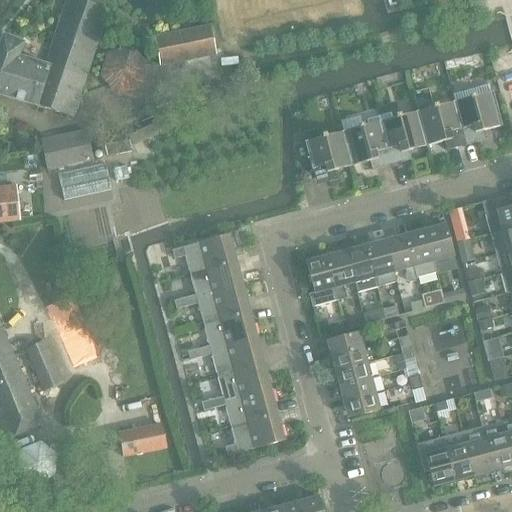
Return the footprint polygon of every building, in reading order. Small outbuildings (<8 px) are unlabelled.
[(0,94),(74,116),(110,9),(82,0),(67,0),(46,64),(19,56),(24,42),(4,34),(0,43),(0,94)] [(161,66),(216,55),(210,26),(155,38),(161,66)] [(108,53),(100,77),(116,96),(142,91),(148,67),(132,48),(108,53)] [(452,94),(454,103),(464,139),(476,136),(477,143),(486,140),(483,131),(501,126),(492,92),(491,93),(489,85),(452,94)] [(453,142),(464,139),(454,103),(417,113),(427,147),(444,142),(447,151),(455,149),(453,142)] [(391,114),(379,117),(390,159),(401,156),(403,163),(412,161),(409,151),(427,147),(417,113),(392,119),(391,114)] [(368,126),(364,127),(361,116),(340,121),(343,132),(352,167),(370,162),(372,171),(381,169),(379,162),(390,159),(379,117),(367,120),(368,126)] [(48,171),(94,160),(87,130),(41,141),(48,171)] [(335,171),(352,167),(343,132),(305,143),(315,180),(327,176),(329,183),(337,181),(335,171)] [(129,143),(105,148),(107,158),(131,153),(129,143)] [(106,165),(57,175),(62,200),(111,190),(106,165)] [(16,186),(0,187),(0,222),(21,220),(16,186)] [(511,201),(510,195),(482,203),(485,214),(490,235),(511,229),(511,201)] [(440,227),(425,231),(433,262),(445,259),(448,271),(457,269),(445,223),(439,225),(440,227)] [(465,224),(452,228),(457,244),(470,240),(465,224)] [(511,229),(490,235),(496,255),(511,250),(511,229)] [(409,233),(405,234),(417,280),(437,274),(433,262),(425,231),(410,235),(409,233)] [(400,237),(386,241),(394,273),(405,270),(406,273),(404,275),(406,281),(410,283),(415,281),(416,280),(417,280),(405,234),(400,235),(400,237)] [(184,257),(189,275),(236,262),(229,236),(172,251),(174,260),(184,257)] [(470,240),(457,244),(459,254),(472,250),(470,240)] [(370,244),(365,245),(377,288),(394,284),(397,283),(394,273),(386,241),(370,245),(370,244)] [(361,248),(346,252),(355,283),(358,293),(377,288),(365,245),(360,246),(361,248)] [(511,250),(496,255),(501,274),(511,271),(511,250)] [(331,254),(326,255),(338,301),(347,298),(343,287),(355,283),(346,252),(331,256),(331,254)] [(306,263),(314,293),(308,295),(311,308),(330,303),(338,301),(326,255),(321,257),(322,258),(306,263)] [(189,275),(195,296),(196,300),(243,287),(236,262),(189,275)] [(480,269),(464,273),(467,283),(480,280),(483,279),(480,269)] [(506,295),(511,293),(511,271),(501,274),(506,295)] [(480,280),(467,283),(471,297),(483,293),(480,280)] [(195,296),(184,299),(187,307),(197,304),(203,325),(250,313),(243,287),(196,300),(195,296)] [(448,289),(441,291),(442,294),(445,304),(465,298),(462,289),(449,292),(448,289)] [(431,294),(422,296),(425,309),(445,304),(442,294),(432,297),(431,294)] [(176,310),(187,307),(184,299),(174,301),(176,310)] [(422,300),(410,304),(412,312),(424,309),(422,300)] [(396,307),(383,310),(385,320),(387,319),(398,316),(396,307)] [(490,307),(475,311),(478,323),(489,320),(493,319),(490,307)] [(383,310),(363,316),(366,325),(382,321),(385,320),(383,310)] [(203,325),(209,347),(210,351),(256,338),(250,313),(203,325)] [(355,319),(343,322),(346,330),(358,327),(355,319)] [(489,320),(478,323),(480,332),(492,329),(489,320)] [(395,331),(406,328),(404,321),(393,324),(395,331)] [(343,322),(329,326),(331,334),(345,330),(343,322)] [(0,323),(0,419),(8,439),(43,424),(0,323)] [(83,327),(60,337),(66,352),(89,342),(83,327)] [(327,342),(331,357),(363,349),(359,333),(327,342)] [(398,340),(402,355),(412,352),(408,337),(398,340)] [(209,347),(198,349),(200,358),(211,355),(217,376),(263,364),(256,338),(210,351),(209,347)] [(48,339),(27,348),(45,391),(66,383),(48,339)] [(190,361),(200,358),(198,349),(187,352),(190,361)] [(331,357),(335,373),(367,364),(363,349),(331,357)] [(500,351),(486,354),(488,362),(502,359),(500,351)] [(414,359),(412,352),(402,355),(404,361),(414,359)] [(502,359),(488,362),(494,382),(507,379),(502,359)] [(217,376),(222,398),(224,402),(270,389),(263,364),(217,376)] [(335,373),(339,388),(371,379),(367,364),(335,373)] [(408,378),(410,385),(420,382),(419,375),(408,378)] [(339,388),(344,403),(375,394),(371,379),(339,388)] [(422,389),(420,382),(410,385),(412,392),(422,389)] [(511,384),(497,388),(500,399),(511,395),(511,384)] [(222,398),(212,400),(214,409),(225,406),(230,427),(277,415),(270,389),(224,402),(222,398)] [(489,390),(473,394),(475,403),(492,398),(489,390)] [(379,410),(375,394),(344,403),(348,418),(379,410)] [(203,412),(214,409),(212,400),(201,403),(203,412)] [(445,402),(433,405),(436,413),(448,410),(445,402)] [(419,409),(408,412),(411,423),(419,421),(421,417),(419,409)] [(284,441),(277,415),(230,427),(235,445),(225,448),(227,456),(284,441)] [(511,420),(501,423),(511,462),(511,420)] [(498,471),(511,466),(511,462),(501,423),(482,428),(494,474),(499,473),(498,471)] [(124,458),(166,449),(161,425),(119,434),(124,458)] [(489,475),(494,474),(482,428),(462,434),(474,477),(489,473),(489,475)] [(459,482),(474,477),(462,434),(442,439),(455,485),(459,483),(459,482)] [(450,486),(455,485),(442,439),(417,446),(424,474),(430,473),(434,488),(449,484),(450,486)] [(19,451),(16,473),(36,486),(55,478),(58,455),(41,442),(19,451)] [(302,500),(298,501),(300,511),(322,511),(319,498),(303,502),(302,500)] [(293,504),(278,508),(279,511),(300,511),(298,501),(293,502),(293,504)]
